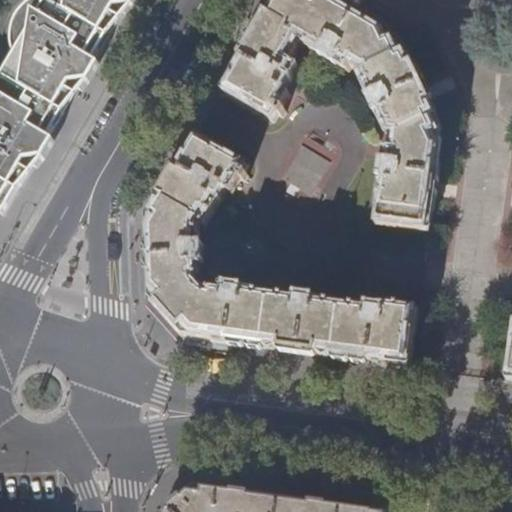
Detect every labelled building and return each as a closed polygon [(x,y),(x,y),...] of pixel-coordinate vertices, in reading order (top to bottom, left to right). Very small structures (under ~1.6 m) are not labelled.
[(72,103),(131,0),(46,0),(46,1),(42,2),(36,5),(31,9),(25,14),(21,20),(18,27),(16,33),(15,40),(15,47),(16,52),(0,78),(0,214),(4,218),(72,103)] [(402,53),(394,36),(337,3),(331,0),(276,0),(241,62),(222,93),(275,123),(279,116),(283,118),(287,112),(282,109),(291,95),(286,92),(300,68),(292,63),(302,45),(322,56),(321,58),(339,67),(340,67),(351,73),(353,69),(363,74),(361,78),(371,99),(370,100),(379,117),(380,117),(390,138),(393,138),(392,149),(387,149),(385,162),(383,162),(381,182),(382,182),(376,225),(429,233),(437,177),(442,138),(434,121),(438,118),(406,51),(402,53)] [(410,369),(418,308),(385,304),(384,309),(367,306),(367,308),(316,301),(316,300),(295,297),(295,298),(244,291),(244,289),(225,287),(225,288),(222,288),(221,291),(213,290),(210,292),(207,292),(199,283),(199,279),(201,278),(201,269),(205,269),(205,247),(201,247),(200,230),(203,226),(206,227),(227,192),(233,195),(241,180),(245,183),(249,176),(245,174),(249,167),(197,136),(180,165),(148,219),(150,258),(151,300),(184,338),(218,342),(258,348),(353,361),(410,369)] [(283,177),(311,194),(329,163),(303,146),(283,177)] [(353,511),(195,491),(171,511),(353,511)]
